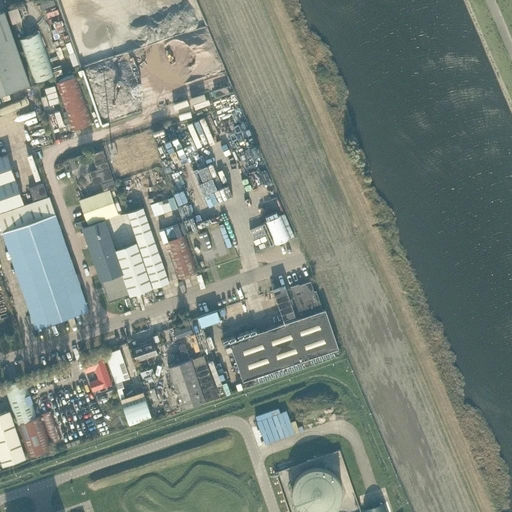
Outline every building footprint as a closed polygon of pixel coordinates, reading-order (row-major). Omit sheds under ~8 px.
[(57,18),(64,17),(58,0),(57,0),(52,2),(57,18)] [(0,93),(30,83),(5,10),(0,11),(0,93)] [(34,82),(55,75),(40,31),(19,39),(34,82)] [(78,74),(55,82),(71,129),(93,122),(78,74)] [(117,188),(112,174),(103,149),(92,153),(95,164),(97,164),(99,168),(90,171),(94,183),(97,182),(100,192),(104,190),(104,191),(105,192),(110,190),(117,188)] [(0,210),(24,202),(15,176),(7,153),(0,155),(0,210)] [(73,169),(78,168),(74,158),(69,159),(70,161),(65,163),(68,171),(72,169),(73,169)] [(156,164),(160,176),(168,174),(165,162),(156,164)] [(111,167),(113,176),(119,174),(117,166),(111,167)] [(43,183),(29,187),(33,199),(47,195),(43,183)] [(204,213),(201,201),(199,201),(197,189),(187,190),(192,216),(204,213)] [(119,214),(110,190),(105,192),(104,191),(80,200),(88,224),(105,218),(119,214)] [(216,194),(220,205),(230,201),(226,190),(216,194)] [(89,309),(50,195),(0,212),(0,222),(36,327),(89,309)] [(184,196),(159,203),(163,214),(188,206),(184,196)] [(145,205),(129,211),(153,286),(171,280),(145,205)] [(196,218),(200,229),(210,225),(206,214),(196,218)] [(115,248),(112,238),(105,218),(88,224),(82,226),(101,280),(124,272),(115,248)] [(241,231),(261,222),(260,218),(239,227),(241,231)] [(229,227),(220,230),(228,255),(237,252),(229,227)] [(204,250),(213,247),(207,230),(198,233),(204,250)] [(178,278),(198,271),(185,233),(165,240),(178,278)] [(115,248),(124,272),(131,294),(153,286),(138,241),(115,248)] [(316,290),(314,290),(311,280),(299,284),(299,283),(291,286),(299,311),(300,311),(302,316),(230,341),(243,380),(339,347),(326,308),(323,309),(321,303),(316,290)] [(295,314),(286,287),(285,285),(274,289),(284,318),(295,314)] [(249,306),(243,307),(244,316),(256,315),(255,305),(249,306)] [(201,325),(220,319),(217,309),(198,316),(201,325)] [(183,325),(185,334),(202,328),(199,320),(183,325)] [(153,355),(157,353),(153,342),(134,348),(138,360),(147,357),(149,363),(155,361),(153,355)] [(132,384),(129,375),(118,345),(104,350),(112,371),(118,389),(132,384)] [(204,353),(191,358),(206,400),(219,395),(204,353)] [(110,383),(112,383),(102,355),(83,361),(86,371),(96,367),(102,386),(107,384),(108,387),(111,386),(110,383)] [(183,408),(206,400),(191,358),(168,366),(183,408)] [(162,363),(163,365),(149,369),(153,382),(170,377),(166,362),(162,363)] [(145,386),(153,383),(147,368),(140,371),(145,386)] [(135,393),(145,390),(138,372),(129,375),(132,384),(135,393)] [(28,456),(53,448),(28,376),(3,384),(28,456)] [(248,389),(246,383),(241,384),(240,380),(235,382),(238,392),(248,389)] [(121,398),(135,393),(132,384),(118,389),(121,398)] [(161,398),(167,396),(162,384),(157,386),(161,398)] [(145,390),(121,398),(131,425),(155,417),(145,390)] [(289,406),(264,414),(272,441),(304,432),(297,408),(290,410),(289,406)] [(0,460),(1,465),(26,457),(11,409),(0,412),(0,460)] [(52,409),(42,412),(52,441),(61,438),(52,409)] [(324,462),(320,461),(317,460),(315,460),(311,461),(307,462),(303,464),(299,466),(296,469),(294,473),(292,477),(291,481),(290,486),(291,490),(292,494),(294,498),(296,502),(299,505),(303,508),(307,509),(311,511),(315,511),(320,511),(324,509),(328,508),(332,505),(335,502),(337,498),(339,494),(340,490),(341,486),(340,481),(339,477),(337,473),(335,469),(332,466),(328,464),(324,462)] [(364,511),(387,511),(384,501),(363,508),(364,511)]
